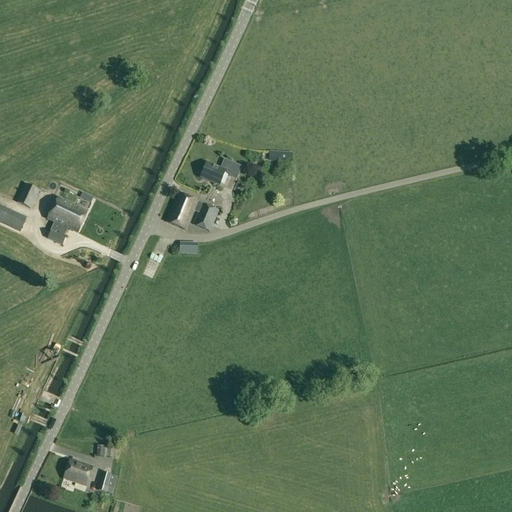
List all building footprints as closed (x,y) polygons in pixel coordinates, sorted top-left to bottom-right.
[(268,160),(292,162),(292,154),(269,152),(268,160)] [(219,187),(225,173),(230,175),(229,177),(236,180),(241,168),(224,161),(220,169),(206,163),(200,179),(219,187)] [(25,185),(16,203),(31,210),(40,191),(25,185)] [(219,211),(178,193),(165,223),(186,232),(195,212),(198,214),(193,226),(210,233),(219,211)] [(55,223),(67,229),(77,234),(87,213),(58,199),(48,219),(55,223)] [(0,223),(19,233),(26,218),(0,206),(0,223)] [(64,236),(67,229),(55,223),(50,231),(51,232),(47,240),(62,247),(67,237),(64,236)] [(179,243),(179,255),(197,255),(197,244),(179,243)] [(154,268),(142,266),(140,273),(152,275),(154,268)] [(97,447),(95,457),(113,458),(113,448),(97,447)] [(77,463),(78,461),(72,459),(72,461),(70,460),(63,479),(86,487),(93,468),(77,463)] [(117,477),(111,475),(103,473),(97,491),(112,495),(114,489),(117,477)]
